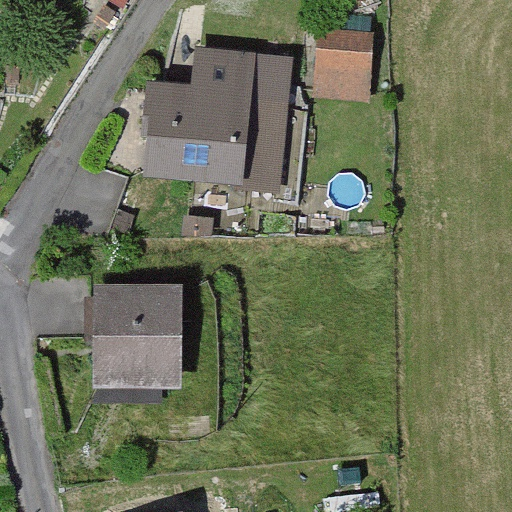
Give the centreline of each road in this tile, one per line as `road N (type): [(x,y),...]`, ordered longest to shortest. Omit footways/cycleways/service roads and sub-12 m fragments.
road 1 (residential): [(0,254),(156,0)]
road 2 (residential): [(0,304),(41,511)]
